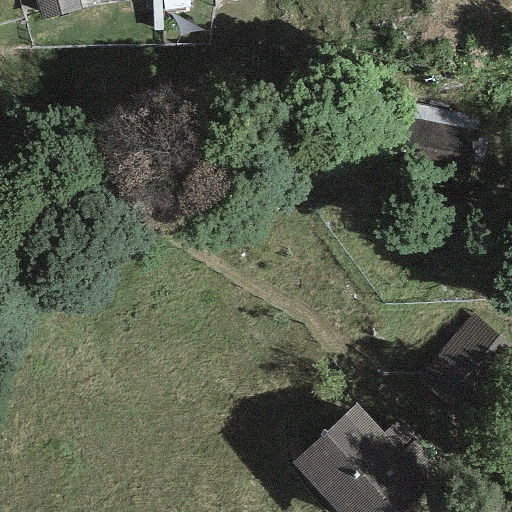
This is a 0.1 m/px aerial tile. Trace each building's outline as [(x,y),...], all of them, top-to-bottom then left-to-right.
[(80,0),(40,0),(51,31),(87,20),(80,0)] [(162,0),(97,0),(99,10),(162,1),(162,0)] [(484,116),(404,102),(391,172),(471,187),(484,116)] [(511,374),(511,350),(471,317),(416,385),(469,428),(511,374)] [(411,511),(433,491),(356,411),(291,473),(328,511),(411,511)]
